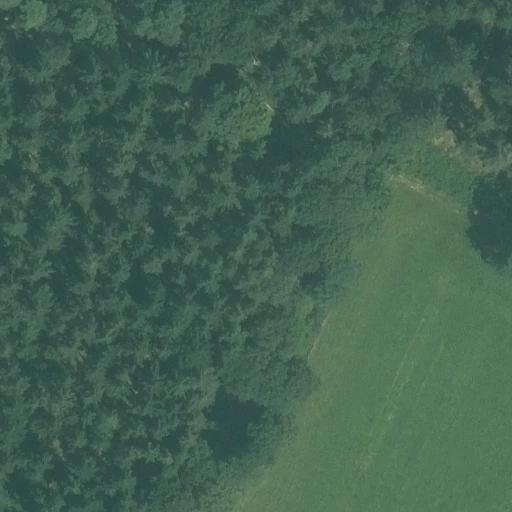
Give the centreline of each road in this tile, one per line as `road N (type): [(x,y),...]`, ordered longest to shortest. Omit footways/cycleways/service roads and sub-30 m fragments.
road 1 (track): [(190,511),(423,0)]
road 2 (track): [(355,150),(212,52),(43,30),(0,9)]
